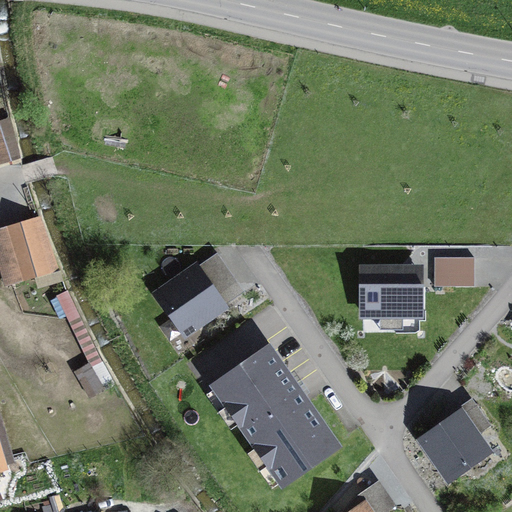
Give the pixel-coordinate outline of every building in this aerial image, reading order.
[(0,262),(5,280),(45,269),(31,224),(0,233),(0,262)] [(474,257),(435,257),(435,286),(474,286),(474,257)] [(185,332),(222,306),(196,269),(159,295),(185,332)] [(363,269),(363,314),(419,315),(419,269),(363,269)] [(61,293),(87,353),(96,349),(70,289),(61,293)] [(269,350),(217,387),(230,405),(233,403),(244,418),(241,421),(259,447),(262,444),(273,460),(270,463),(283,481),(335,445),(269,350)] [(423,440),(449,477),(486,451),(460,414),(423,440)] [(0,463),(13,459),(0,415),(0,463)] [(366,486),(383,511),(397,502),(380,476),(366,486)]
